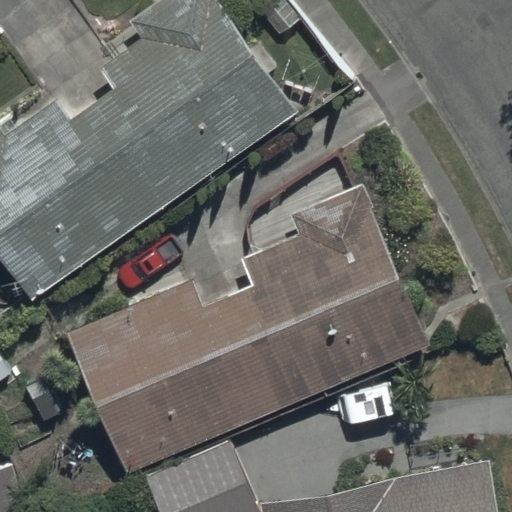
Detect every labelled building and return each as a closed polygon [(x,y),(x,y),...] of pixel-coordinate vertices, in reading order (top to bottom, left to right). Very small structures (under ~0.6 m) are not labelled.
[(0,117),(0,252),(32,301),(306,113),(227,0),(171,0),(135,25),(147,42),(105,70),(120,92),(81,119),(66,97),(15,132),(3,115),(0,117)] [(73,332),(130,471),(435,346),(369,187),(295,218),(304,240),(249,262),(260,287),(209,308),(198,281),(73,332)] [(165,511),(265,511),(233,442),(151,480),(165,511)] [(0,511),(28,511),(12,461),(0,465),(0,511)] [(267,511),(507,511),(498,462),(267,507),(267,511)]
